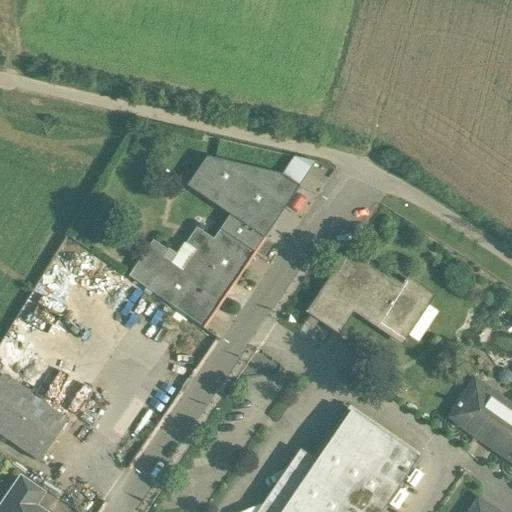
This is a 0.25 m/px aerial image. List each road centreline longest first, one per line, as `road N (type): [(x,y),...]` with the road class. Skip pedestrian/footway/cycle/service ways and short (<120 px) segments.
road 1 (residential): [(358,161),(119,511)]
road 2 (unclassified): [(358,161),(0,78)]
road 3 (unknown): [(245,326),(432,428),(446,459),(423,511)]
road 4 (residential): [(511,258),(358,161)]
